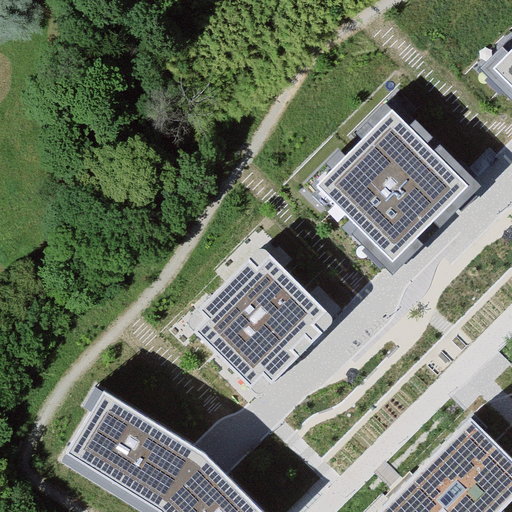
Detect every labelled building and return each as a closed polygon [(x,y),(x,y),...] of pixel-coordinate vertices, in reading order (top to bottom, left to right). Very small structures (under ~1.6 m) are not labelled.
[(511,47),(494,66),(511,83),(511,47)] [(389,106),(310,182),(388,263),(425,228),(467,188),(389,106)] [(254,243),(175,322),(251,397),(289,358),(329,317),(254,243)] [(257,511),(204,459),(194,450),(92,388),(47,461),(131,511),(257,511)] [(511,465),(468,420),(372,511),(499,511),(511,500),(511,465)]
